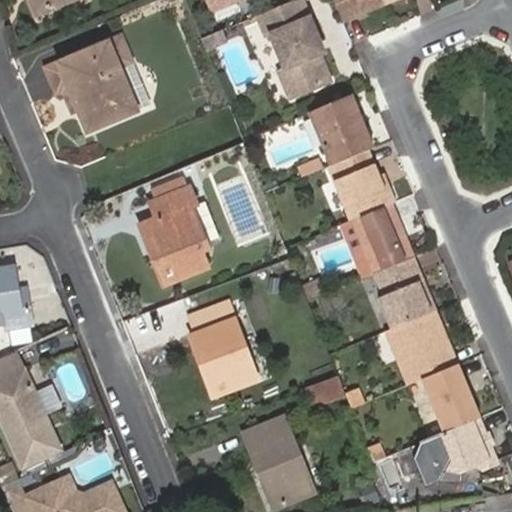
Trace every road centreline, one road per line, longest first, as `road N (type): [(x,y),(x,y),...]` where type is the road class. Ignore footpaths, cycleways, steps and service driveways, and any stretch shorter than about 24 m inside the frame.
road 1 (residential): [(171,511),(0,65)]
road 2 (residential): [(458,234),(394,79),(403,50),(509,6)]
road 3 (residential): [(511,364),(458,234)]
